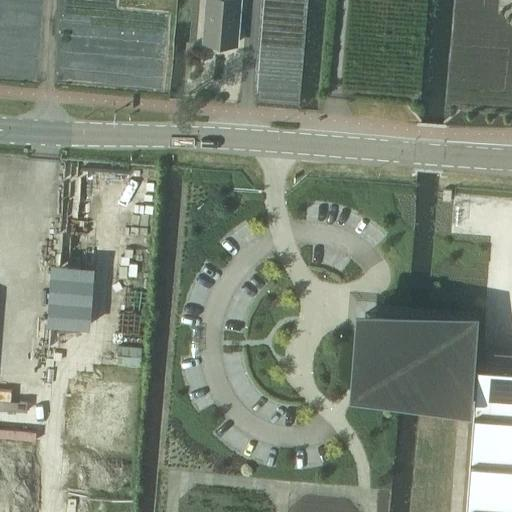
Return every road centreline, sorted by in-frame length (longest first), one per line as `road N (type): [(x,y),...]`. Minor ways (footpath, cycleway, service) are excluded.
road 1 (tertiary): [(0,130),(511,160)]
road 2 (track): [(45,511),(62,372)]
road 3 (track): [(41,131),(52,0)]
